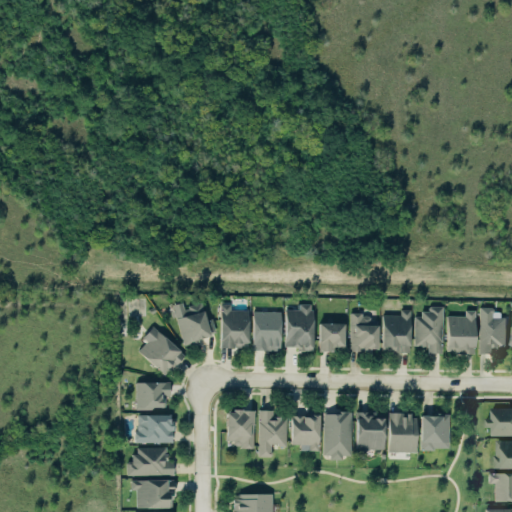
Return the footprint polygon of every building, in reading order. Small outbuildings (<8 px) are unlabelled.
[(208,320),(201,322),(197,306),(186,309),(188,315),(174,319),(180,345),(213,337),(208,320)] [(227,312),(227,306),(216,306),(216,348),(244,348),(244,312),(227,312)] [(309,351),(309,306),(297,306),(297,311),(281,311),(281,351),(309,351)] [(490,320),(490,310),(477,309),(476,355),(491,356),(491,348),(503,349),(504,320),(490,320)] [(424,354),(439,354),(439,311),(412,311),(412,348),(424,348),(424,354)] [(406,312),(397,312),(397,317),(378,317),(378,353),(406,353),(406,312)] [(442,354),(471,354),(471,312),(462,312),(462,318),(443,318),(442,354)] [(276,351),(276,314),(249,314),(249,351),(276,351)] [(372,352),(372,325),(369,325),(369,316),(347,316),(347,352),(372,352)] [(314,351),(339,351),(339,325),(314,325),(314,351)] [(136,352),(162,377),(180,357),(149,328),(140,338),(144,343),(136,352)] [(133,383),(133,410),(166,410),(165,383),(133,383)] [(511,437),(511,409),(488,409),(488,419),(483,419),(483,429),(489,429),(489,437),(511,437)] [(222,412),(222,448),(251,448),(251,412),(222,412)] [(255,458),(269,458),(269,448),(283,448),(283,418),(272,418),(272,412),(256,412),(255,458)] [(320,459),(340,459),(340,456),(349,456),(349,414),(321,413),(320,459)] [(380,413),(351,413),(351,450),(380,450),(380,413)] [(412,415),(385,415),(385,454),(412,454),(412,415)] [(169,444),(169,416),(135,416),(135,444),(169,444)] [(314,416),(287,416),(287,447),(314,447),(314,416)] [(415,450),(445,450),(446,417),(416,416),(415,450)] [(511,469),(511,441),(493,442),(493,470),(511,469)] [(168,449),(133,449),(133,458),(125,458),(125,476),(168,476),(168,449)] [(511,475),(485,475),(485,486),(492,486),(492,504),(511,504),(511,475)] [(128,481),(128,492),(133,492),(133,510),(169,510),(169,481),(128,481)] [(229,496),(229,511),(269,511),(269,496),(229,496)]
